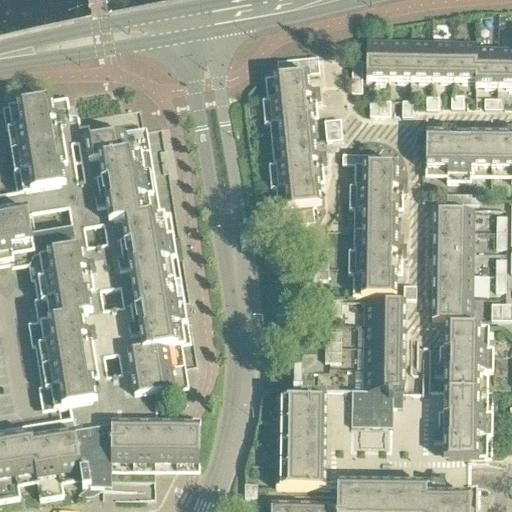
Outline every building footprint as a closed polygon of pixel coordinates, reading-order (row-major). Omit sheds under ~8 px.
[(366,88),(388,89),(389,48),(366,48),(366,88)] [(388,89),(410,89),(411,48),(389,48),(388,89)] [(410,89),(432,89),(432,49),(411,48),(410,89)] [(432,89),(454,90),(454,49),(432,49),(432,89)] [(474,95),(475,95),(476,49),(454,49),(454,90),(474,90),(474,95)] [(475,95),(497,95),(498,55),(476,54),(476,49),(475,95)] [(511,54),(498,55),(497,95),(511,95),(511,54)] [(318,64),(308,65),(309,81),(319,80),(318,64)] [(308,65),(297,66),(299,82),(303,81),(309,81),(308,65)] [(297,66),(287,67),(289,83),(299,82),(297,66)] [(277,68),(279,84),(289,83),(287,67),(277,68)] [(352,67),(352,83),(362,83),(362,67),(352,67)] [(292,215),(303,214),(313,213),(316,213),(314,191),(319,191),(317,174),(327,173),(326,160),(315,161),(316,167),(311,168),(307,127),(312,126),(310,109),(320,108),(319,95),(309,96),(309,103),(305,103),(303,81),(299,82),(289,83),(279,84),(269,85),(271,106),(262,107),(265,131),(273,130),(277,171),(269,172),(271,195),(280,194),(282,216),(292,215)] [(362,83),(352,83),(352,99),(362,99),(362,83)] [(451,115),(463,115),(463,102),(451,102),(451,115)] [(426,116),(438,117),(438,103),(426,103),(426,116)] [(484,116),(500,116),(500,106),(484,106),(484,116)] [(16,135),(7,136),(9,146),(15,181),(23,180),(27,199),(45,196),(45,198),(66,195),(62,173),(67,172),(66,168),(61,169),(56,138),(56,135),(61,134),(60,130),(55,131),(54,123),(51,107),(11,114),(11,115),(13,115),(16,135)] [(369,123),(380,123),(380,107),(370,107),(369,123)] [(380,107),(380,123),(390,123),(390,107),(380,107)] [(402,123),(412,124),(412,108),(402,107),(402,123)] [(324,127),(325,137),(341,136),(340,126),(324,127)] [(511,131),(506,132),(506,142),(511,142),(511,146),(511,147),(471,147),(471,141),(454,141),(454,131),(441,131),(441,141),(447,142),(447,146),(426,146),(425,180),(447,180),(447,189),(470,189),(470,180),(511,181),(511,190),(511,189),(511,131)] [(341,136),(325,137),(326,147),(342,146),(341,136)] [(91,145),(85,146),(88,169),(99,167),(102,187),(105,203),(99,204),(100,209),(105,208),(106,217),(109,231),(121,229),(125,250),(127,266),(122,267),(123,272),(128,271),(129,280),(131,287),(135,314),(138,331),(133,332),(134,336),(139,336),(140,344),(142,357),(127,359),(134,404),(149,402),(157,400),(175,398),(174,396),(173,396),(166,355),(181,353),(182,353),(182,351),(181,351),(177,332),(186,330),(183,307),(174,308),(168,267),(176,265),(172,242),(163,243),(160,224),(161,223),(161,222),(161,221),(160,221),(147,223),(144,204),(153,202),(149,179),(140,180),(137,161),(139,160),(138,159),(135,159),(127,161),(124,141),(125,141),(125,139),(91,145)] [(342,171),(358,171),(359,161),(342,161),(342,171)] [(359,161),(358,171),(374,172),(375,161),(359,161)] [(374,172),(358,171),(358,193),(349,193),(349,216),(358,217),(357,258),(348,258),(348,281),(357,281),(356,303),(390,304),(391,282),(396,282),(396,265),(406,265),(406,252),(396,252),(396,258),(391,258),(392,217),(397,217),(397,200),(407,200),(407,187),(397,187),(397,194),(392,193),(392,172),(374,172)] [(0,271),(2,271),(13,269),(33,265),(34,265),(34,264),(33,258),(30,242),(27,222),(32,221),(49,218),(45,198),(45,196),(27,199),(1,203),(3,217),(0,217),(0,271)] [(446,211),(462,211),(462,201),(446,201),(446,211)] [(462,201),(462,211),(479,211),(479,201),(462,201)] [(313,213),(303,214),(304,230),(314,229),(313,213)] [(303,214),(292,215),(294,231),(304,230),(303,214)] [(292,215),(282,216),(284,232),(294,231),(292,215)] [(282,216),(272,217),(273,233),(284,232),(282,216)] [(433,216),(433,238),(473,239),(474,216),(433,216)] [(496,223),(496,239),(506,239),(506,223),(496,223)] [(36,242),(30,242),(33,258),(34,264),(42,263),(42,264),(42,265),(43,264),(46,284),(38,286),(40,303),(41,309),(50,308),(54,328),(42,329),(43,331),(44,331),(47,351),(38,352),(45,397),(55,395),(58,415),(56,415),(56,417),(71,415),(97,410),(93,389),(98,388),(95,370),(90,371),(87,351),(92,350),(91,345),(86,346),(85,338),(83,324),(93,322),(89,301),(88,295),(86,284),(87,284),(91,284),(90,279),(86,280),(84,272),(82,256),(77,257),(73,235),(63,237),(47,240),(36,242)] [(433,238),(432,260),(473,260),(473,239),(433,238)] [(506,239),(496,239),(496,255),(506,255),(506,239)] [(312,255),(312,265),(328,265),(328,255),(312,255)] [(432,260),(432,281),(473,282),(473,260),(432,260)] [(312,265),(312,275),(328,276),(328,265),(312,265)] [(496,266),(495,282),(505,282),(506,266),(496,266)] [(328,276),(312,275),(312,286),(328,286),(328,276)] [(432,281),(432,303),(472,304),(473,282),(432,281)] [(505,282),(495,282),(495,299),(505,299),(505,282)] [(472,304),(432,303),(431,326),(472,326),(472,304)] [(311,322),(321,322),(321,306),(311,306),(311,322)] [(325,322),(331,322),(331,306),(321,306),(321,322),(325,322)] [(331,306),(331,322),(341,322),(342,306),(331,306)] [(364,332),(405,333),(405,310),(364,309),(364,332)] [(491,327),(501,327),(501,311),(491,311),(491,327)] [(501,311),(501,327),(511,327),(511,311),(501,311)] [(469,492),(470,470),(488,470),(488,465),(491,465),(492,399),(483,399),(483,378),(492,378),(493,355),(484,355),(484,333),(450,332),(450,354),(445,354),(444,371),(439,371),(434,371),(434,384),(444,384),(445,384),(445,378),(450,378),(449,398),(444,398),(430,397),(430,357),(430,356),(429,355),(428,354),(427,354),(426,353),(423,353),(423,350),(418,350),(418,345),(414,345),(411,345),(410,378),(410,379),(411,380),(412,381),(413,381),(413,382),(414,382),(416,382),(416,400),(404,400),(402,400),(402,415),(393,415),(393,434),(381,434),(372,434),(361,434),(351,434),(351,416),(351,398),(318,397),(319,378),(311,378),(302,379),(293,379),(293,381),(293,397),(278,397),(277,495),(305,495),(305,505),(317,505),(316,503),(337,503),(337,510),(297,510),(271,510),(270,511),(476,511),(477,492),(469,492)] [(364,355),(404,355),(405,333),(364,332),(364,355)] [(325,338),(325,348),(341,348),(341,338),(325,338)] [(325,348),(325,358),(341,359),(341,348),(325,348)] [(363,377),(404,378),(404,355),(364,355),(363,377)] [(341,359),(325,358),(325,369),(341,369),(341,359)] [(363,398),(363,400),(371,400),(382,400),(392,400),(393,400),(402,400),(404,400),(404,378),(363,377),(363,398)] [(269,396),(278,397),(293,397),(293,381),(270,380),(269,396)] [(351,398),(351,415),(362,415),(362,398),(361,398),(351,398)] [(362,398),(362,415),(372,415),(371,400),(363,400),(363,398),(362,398)] [(371,400),(372,415),(382,415),(382,400),(371,400)] [(382,400),(382,415),(393,415),(393,400),(392,400),(382,400)] [(402,415),(402,400),(393,400),(393,415),(402,415)] [(351,415),(351,434),(361,434),(362,415),(351,415)] [(362,415),(361,434),(372,434),(372,415),(362,415)] [(372,415),(372,434),(381,434),(382,415),(372,415)] [(382,415),(381,434),(393,434),(393,415),(382,415)] [(0,508),(20,505),(18,493),(17,489),(36,485),(37,490),(40,507),(63,503),(61,491),(61,487),(80,483),(81,488),(82,495),(83,495),(88,494),(90,494),(90,496),(102,496),(103,496),(111,497),(111,495),(111,488),(111,487),(111,480),(111,472),(111,433),(111,432),(104,431),(104,430),(101,430),(101,431),(82,431),(79,431),(76,431),(73,431),(73,427),(50,431),(51,437),(52,443),(32,446),(31,441),(0,446),(0,508)] [(111,433),(111,472),(112,472),(154,472),(155,472),(180,473),(190,473),(199,473),(200,432),(190,432),(181,432),(178,431),(177,431),(111,431),(111,432),(111,433)] [(245,504),(251,504),(257,504),(257,491),(245,490),(245,504)]
